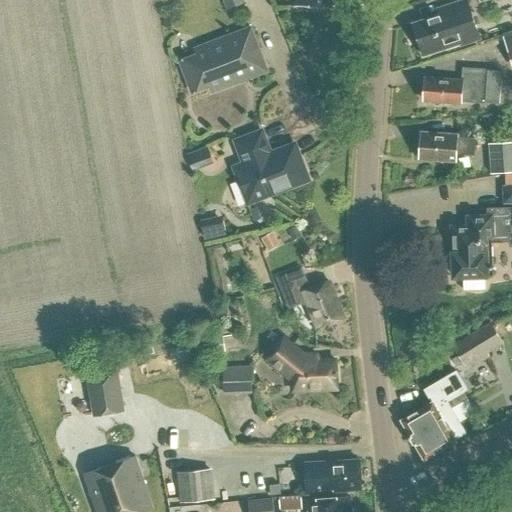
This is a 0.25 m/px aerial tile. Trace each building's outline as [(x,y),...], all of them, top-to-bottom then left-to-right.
[(467,0),(446,7),(448,13),(412,24),(421,54),(459,42),(460,44),(479,38),(467,0)] [(251,28),(196,48),(198,54),(181,61),(193,92),(210,85),(212,91),(267,70),(251,28)] [(499,103),(501,71),(487,70),(487,69),(463,67),(462,80),(442,78),(442,80),(425,79),(423,98),(438,100),(438,102),(461,103),(461,101),(485,102),(499,103)] [(241,181),(247,179),(255,199),(308,179),(298,153),(290,156),(277,150),(271,153),(262,130),(236,140),(245,162),(235,166),(241,181)] [(421,133),(419,157),(439,159),(439,161),(456,162),(456,154),(474,155),(475,139),(458,137),(458,134),(441,133),(441,135),(421,133)] [(511,140),(485,142),(488,172),(511,170),(511,140)] [(207,146),(186,154),(193,170),(213,162),(207,146)] [(449,261),(449,267),(451,271),(455,273),(454,276),(462,275),(463,290),(485,290),(484,275),(493,274),(492,241),(511,240),(511,245),(511,244),(511,208),(490,209),(490,216),(469,217),(469,226),(453,227),(454,255),(452,257),(449,261)] [(204,238),(225,233),(222,219),(201,224),(204,238)] [(261,237),(268,250),(280,244),(272,230),(261,237)] [(302,268),(277,277),(289,307),(306,300),(317,327),(343,316),(328,280),(305,290),(302,283),(306,282),(307,283),(307,282),(302,268)] [(454,345),(469,369),(470,368),(469,368),(489,356),(487,352),(503,343),(491,323),(454,345)] [(293,378),(293,389),(337,388),(336,360),(316,361),(316,355),(305,356),(285,339),(269,358),(293,378)] [(222,364),(223,391),(252,390),(251,363),(222,364)] [(447,401),(467,389),(456,371),(425,389),(433,402),(401,420),(424,459),(456,440),(455,439),(465,432),(447,401)] [(88,379),(94,414),(124,409),(118,373),(88,379)] [(86,475),(97,511),(136,511),(151,507),(135,459),(86,475)] [(302,463),(304,493),(344,491),(359,490),(357,460),(302,463)] [(213,498),(210,468),(177,471),(180,501),(213,498)] [(351,511),(350,496),(308,499),(308,511),(351,511)] [(273,511),(272,499),(248,501),(248,511),(273,511)]
